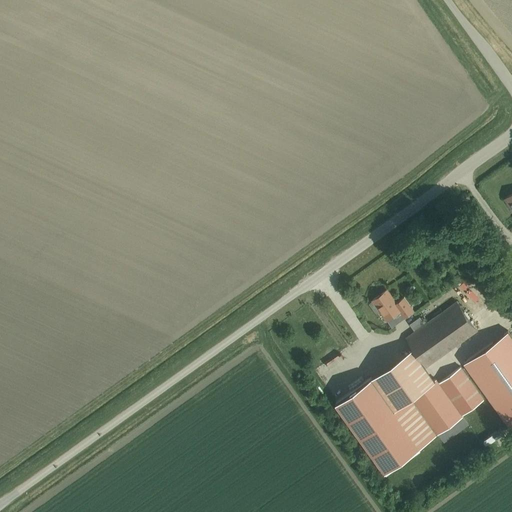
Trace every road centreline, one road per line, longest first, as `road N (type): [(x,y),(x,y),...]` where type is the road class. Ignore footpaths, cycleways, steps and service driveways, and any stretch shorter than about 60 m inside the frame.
road 1 (unclassified): [(0,506),(511,137)]
road 2 (unclassified): [(511,98),(441,0)]
